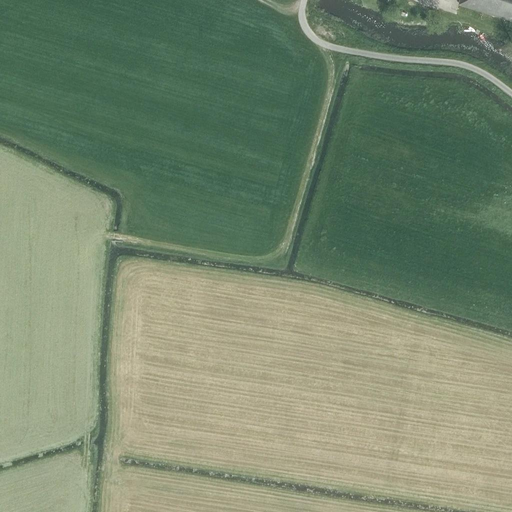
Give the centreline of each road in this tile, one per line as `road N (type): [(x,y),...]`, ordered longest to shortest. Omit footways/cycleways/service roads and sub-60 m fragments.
road 1 (track): [(331,46),(329,90),(287,237),(274,257),(99,237)]
road 2 (unclassified): [(511,94),(472,68),(322,43),(303,26),(304,0)]
